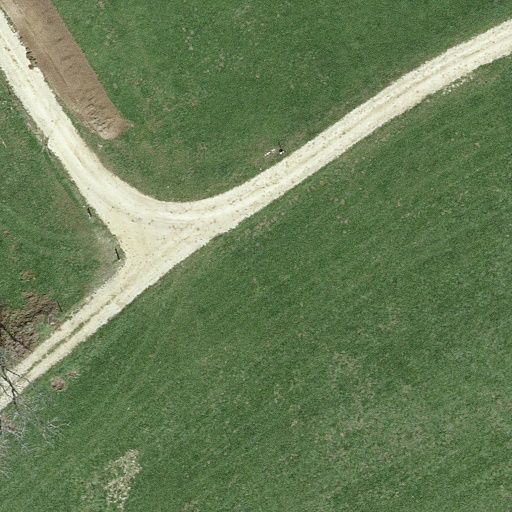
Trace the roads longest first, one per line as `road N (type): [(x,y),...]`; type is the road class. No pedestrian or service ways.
road 1 (track): [(511,30),(383,103),(189,243)]
road 2 (track): [(0,28),(118,195),(189,243)]
road 3 (track): [(189,243),(0,392)]
